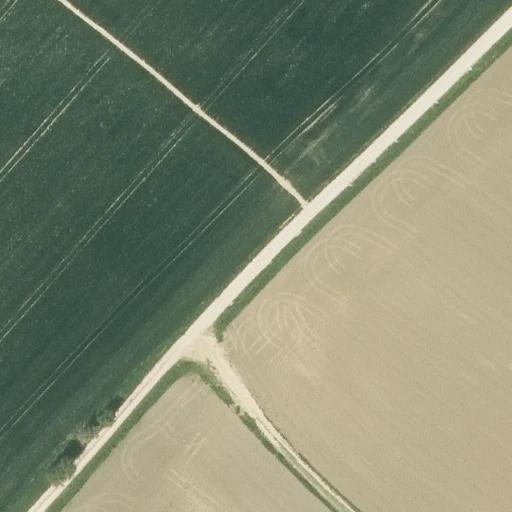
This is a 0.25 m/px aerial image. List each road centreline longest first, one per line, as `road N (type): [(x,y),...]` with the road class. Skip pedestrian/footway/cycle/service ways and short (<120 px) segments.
road 1 (track): [(39,511),(310,209),(511,13)]
road 2 (track): [(190,336),(245,411),(343,511)]
